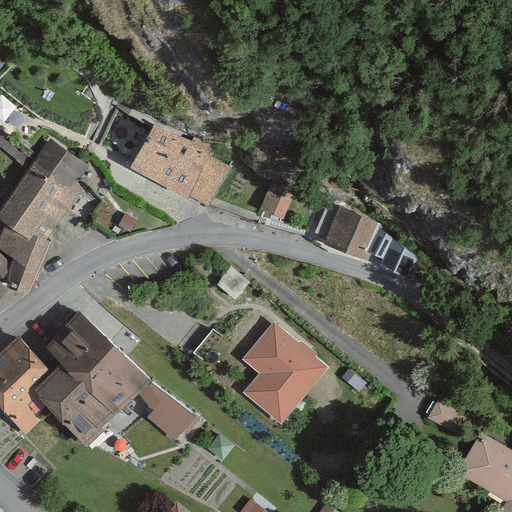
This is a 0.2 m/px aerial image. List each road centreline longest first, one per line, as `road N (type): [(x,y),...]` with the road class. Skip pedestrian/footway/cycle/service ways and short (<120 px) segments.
road 1 (residential): [(411,294),(367,273),(214,234),(113,254),(0,328)]
road 2 (track): [(511,374),(411,294)]
